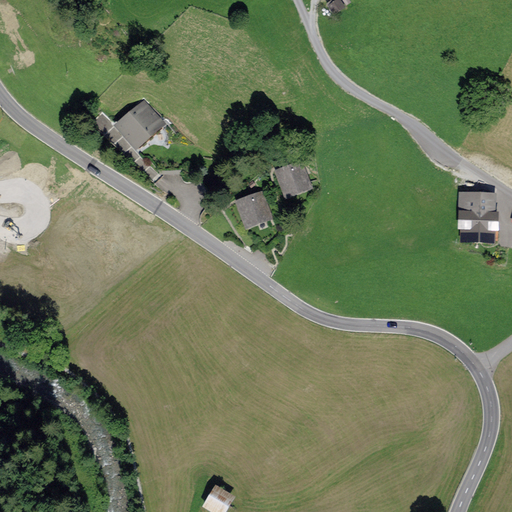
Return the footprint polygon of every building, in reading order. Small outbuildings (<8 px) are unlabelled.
[(340,0),(329,8),(333,14),(344,6),(340,0)] [(161,116),(146,98),(140,103),(144,107),(120,128),(135,145),(159,123),(156,120),(161,116)] [(15,158),(0,149),(0,178),(2,180),(15,158)] [(308,186),(300,167),(279,175),(286,194),(308,186)] [(261,197),(240,205),(247,224),(268,217),(261,197)] [(464,198),(462,238),(493,240),(495,206),(491,206),(491,199),(464,198)] [(222,511),(231,499),(217,491),(206,509),(210,511),(222,511)]
